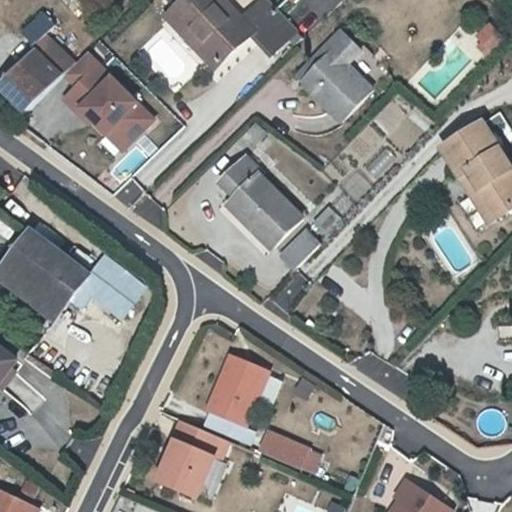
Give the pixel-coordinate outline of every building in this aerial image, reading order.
[(264,0),(262,0),(240,21),(220,0),(186,0),(168,17),(215,67),(252,33),(270,53),(295,31),(290,26),(264,0)] [(47,37),(57,27),(45,14),(25,35),(37,48),(47,37)] [(481,35),(486,41),(492,42),(498,47),(507,38),(493,23),(481,35)] [(292,74),(302,83),(348,33),(338,24),(292,74)] [(347,61),(362,46),(348,33),(302,83),(341,119),(371,86),(347,61)] [(76,66),(47,37),(37,48),(40,51),(38,53),(63,76),(65,78),(76,66)] [(498,47),(492,42),(486,41),(481,45),(490,55),(498,47)] [(28,113),(63,76),(38,53),(2,89),(28,113)] [(155,121),(93,55),(70,77),(78,85),(66,97),(91,123),(98,117),(127,147),(155,121)] [(511,156),(492,125),(451,151),(501,228),(511,221),(511,156)] [(245,161),(220,187),(235,201),(227,210),(270,250),(303,217),(245,161)] [(324,234),(338,220),(327,210),(313,224),(324,234)] [(39,231),(12,269),(70,308),(79,295),(97,270),(39,231)] [(282,260),(295,273),(322,246),(309,232),(282,260)] [(70,308),(12,269),(6,277),(63,317),(70,308)] [(97,270),(79,295),(92,304),(110,280),(97,270)] [(0,389),(21,361),(0,344),(0,389)] [(254,429),(278,375),(237,358),(214,411),(254,429)] [(238,444),(186,421),(177,441),(181,443),(163,483),(204,500),(221,459),(222,458),(218,456),(222,448),(234,454),(238,444)] [(309,471),(317,453),(275,435),(267,453),(309,471)] [(222,458),(221,459),(230,463),(234,454),(222,448),(218,456),(222,458)] [(446,511),(411,485),(399,502),(404,505),(399,511),(446,511)] [(0,490),(0,511),(39,511),(40,510),(0,490)] [(346,511),(347,508),(330,502),(326,511),(346,511)]
